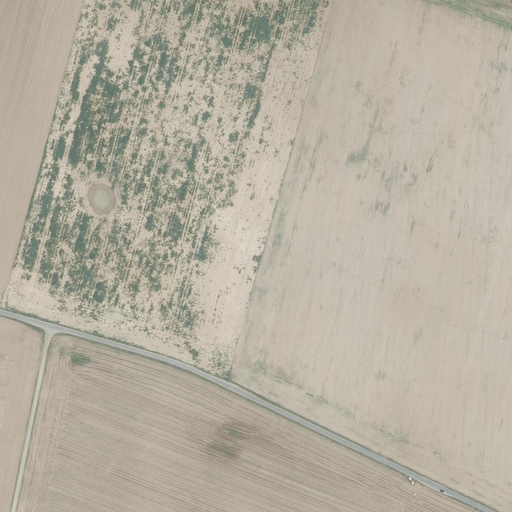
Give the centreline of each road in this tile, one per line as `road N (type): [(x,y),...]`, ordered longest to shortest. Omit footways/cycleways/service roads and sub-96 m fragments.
road 1 (unclassified): [(489,511),(192,369),(0,312)]
road 2 (track): [(49,327),(14,511)]
